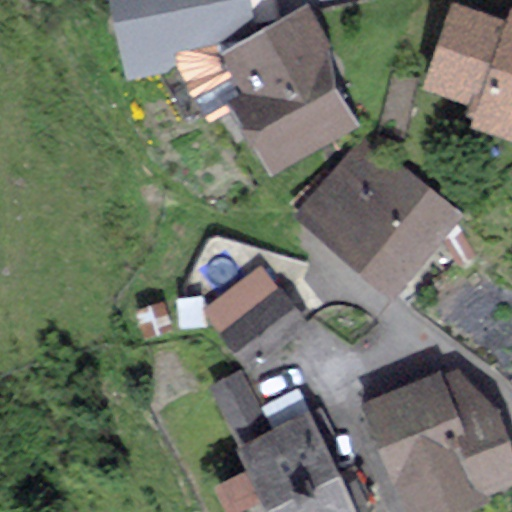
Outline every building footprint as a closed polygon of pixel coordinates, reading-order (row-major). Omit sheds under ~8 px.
[(249,0),(111,0),(129,79),(178,68),(175,52),(257,34),(249,0)] [(507,18),(453,0),(452,0),(423,87),(471,103),(467,115),(475,117),(472,125),(511,138),(511,5),(507,18)] [(175,52),(178,68),(210,121),(231,112),(271,176),(361,123),(335,87),(331,42),(309,2),(257,34),(175,52)] [(463,213),(365,132),(296,216),(394,297),(443,237),(458,265),(477,255),(458,219),(463,213)] [(279,289),(261,265),(203,309),(250,370),(311,324),(282,286),(279,289)] [(437,371),(361,404),(408,511),(461,511),(489,501),(486,493),(511,483),(511,445),(498,406),(459,367),(442,374),(437,371)] [(357,511),(310,412),(271,430),(241,369),(208,384),(269,511),(357,511)]
